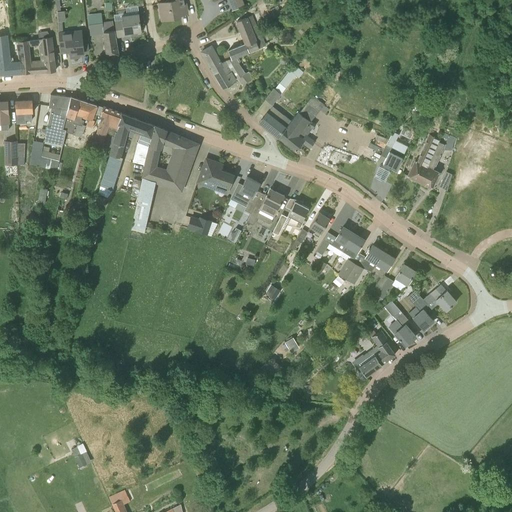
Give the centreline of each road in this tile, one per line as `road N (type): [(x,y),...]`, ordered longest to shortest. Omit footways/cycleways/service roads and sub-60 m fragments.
road 1 (unclassified): [(265,511),(326,466),(380,381),(490,309)]
road 2 (residential): [(71,82),(182,36),(206,78),(269,140),(272,158)]
road 3 (unclassified): [(490,309),(446,258),(339,185),(272,158)]
road 4 (unclassified): [(272,158),(71,82)]
